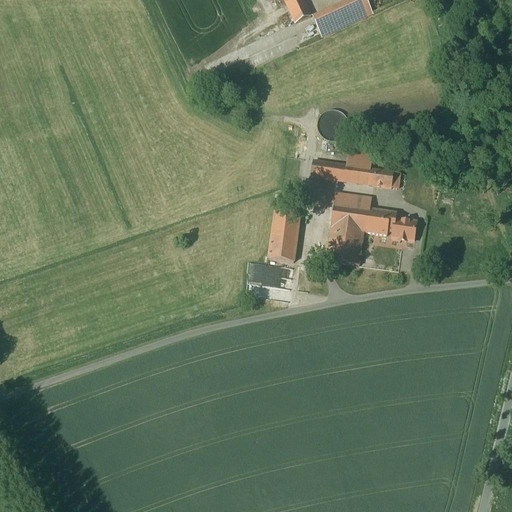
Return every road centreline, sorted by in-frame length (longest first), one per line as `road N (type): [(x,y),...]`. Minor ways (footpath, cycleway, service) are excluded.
road 1 (unclassified): [(511,279),(356,296),(113,353),(0,401)]
road 2 (tertiary): [(511,387),(482,511)]
